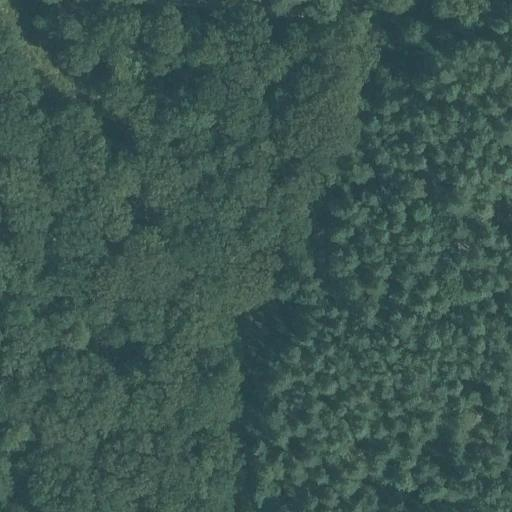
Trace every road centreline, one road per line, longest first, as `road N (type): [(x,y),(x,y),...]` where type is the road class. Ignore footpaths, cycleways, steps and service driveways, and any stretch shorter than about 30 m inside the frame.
road 1 (track): [(391,0),(371,10),(268,11),(106,0)]
road 2 (track): [(232,335),(198,511)]
